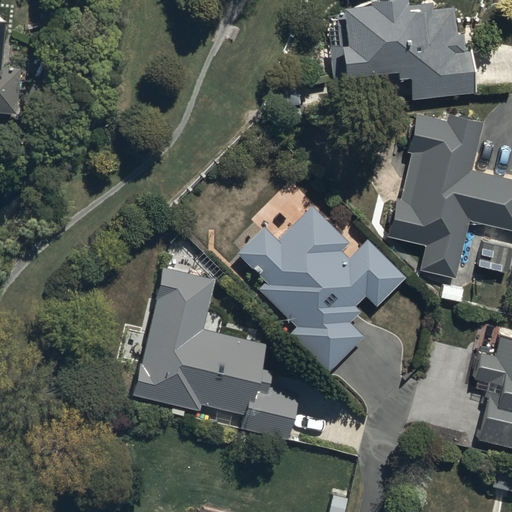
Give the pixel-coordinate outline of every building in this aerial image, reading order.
[(329,48),(332,83),(398,78),(398,83),(410,82),(412,102),(476,96),(472,50),(464,50),(463,35),(455,36),(453,10),(433,12),(433,7),(413,9),(414,16),(407,17),(405,3),(371,6),(371,10),(343,13),(343,17),(334,18),(337,48),(329,48)] [(0,117),(16,119),(19,73),(1,72),(4,25),(0,24),(0,117)] [(467,222),(511,232),(511,182),(471,173),(482,125),(448,117),(446,125),(416,118),(407,154),(411,155),(400,201),(395,200),(387,238),(426,247),(421,271),(454,279),(467,222)] [(275,243),(262,231),(238,255),(266,284),(259,291),(295,329),(287,336),(326,375),(364,339),(350,324),(359,315),(354,309),(365,299),(375,310),(405,281),(367,242),(349,259),(342,252),(349,246),(312,208),(275,243)] [(493,247),(482,245),(476,270),(507,277),(511,253),(511,246),(494,243),(493,247)] [(213,281),(160,269),(132,397),(199,411),(200,406),(243,416),(240,431),(287,441),(297,396),(269,389),(273,373),(262,370),(267,346),(202,331),(213,281)] [(478,442),(511,449),(511,341),(499,339),(495,359),(481,356),(476,382),(500,387),(497,398),(488,396),(478,442)]
